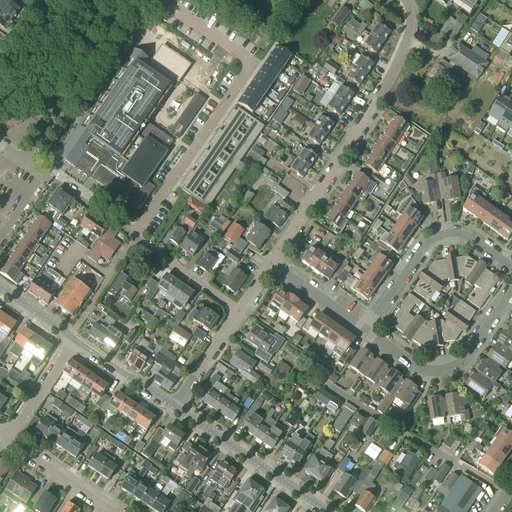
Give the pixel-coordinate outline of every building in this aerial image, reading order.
[(0,0),(0,12),(12,20),(19,10),(10,4),(13,0),(0,0)] [(365,0),(363,0),(358,7),(368,14),(374,7),(365,0)] [(435,0),(445,7),(449,0),(456,0),(472,10),(479,0),(435,0)] [(331,23),(339,28),(351,12),(343,7),(331,23)] [(0,27),(5,31),(12,20),(0,12),(0,27)] [(446,17),(437,30),(447,38),(457,25),(446,17)] [(358,30),(361,26),(353,20),(351,24),(351,27),(355,30),(358,30)] [(357,31),(361,35),(367,27),(362,23),(361,26),(358,30),(357,31)] [(473,23),(469,30),(476,35),(481,28),(473,23)] [(370,36),(383,44),(390,33),(378,25),(370,36)] [(511,36),(509,34),(499,50),(508,56),(509,56),(511,51),(511,36)] [(336,36),(332,42),(339,47),(343,40),(336,36)] [(376,55),(383,44),(370,36),(363,46),(376,55)] [(334,48),(329,45),(326,50),(331,53),(334,48)] [(277,47),(271,55),(286,65),(292,57),(277,47)] [(476,78),(485,66),(459,47),(450,60),(476,78)] [(92,121),(65,160),(136,210),(139,212),(148,198),(151,195),(155,188),(147,183),(156,169),(167,153),(166,153),(173,142),(145,122),(170,87),(174,90),(179,83),(175,80),(162,71),(157,67),(150,62),(145,59),(134,51),(87,118),(92,121)] [(356,54),(349,64),(354,67),(354,68),(366,76),(373,65),(361,57),(360,58),(356,54)] [(271,55),(265,63),(280,73),(286,65),(271,55)] [(436,83),(437,82),(442,86),(454,69),(441,60),(437,66),(436,66),(428,78),(436,83)] [(328,62),(323,69),(334,76),(338,69),(328,62)] [(265,63),(260,71),(275,81),(280,73),(265,63)] [(354,68),(346,78),(359,87),(366,76),(354,68)] [(260,71),(254,79),(269,90),(275,81),(260,71)] [(302,77),(292,91),(299,96),(309,81),(302,77)] [(254,79),(249,87),(264,98),(269,90),(254,79)] [(335,82),(327,93),(346,106),(353,95),(341,87),(341,86),(335,82)] [(249,87),(243,96),(258,106),(264,98),(249,87)] [(327,93),(320,104),(339,117),(346,106),(327,93)] [(197,95),(170,134),(177,139),(178,140),(205,101),(197,95)] [(243,96),(238,104),(252,114),(253,114),(258,106),(243,96)] [(501,96),(488,116),(498,123),(511,103),(501,96)] [(287,98),(281,106),(288,111),(293,103),(287,98)] [(498,123),(495,127),(506,134),(509,130),(508,130),(511,123),(511,103),(498,123)] [(21,116),(21,115),(20,112),(19,110),(18,107),(16,106),(13,105),(10,104),(7,104),(5,105),(3,107),(1,109),(0,110),(0,119),(1,121),(2,122),(3,124),(5,125),(8,126),(9,126),(11,126),(13,125),(15,124),(17,123),(19,121),(20,119),(20,117),(21,116)] [(281,106),(272,121),(279,125),(283,119),(288,111),(281,106)] [(233,110),(228,117),(245,129),(249,124),(256,128),(252,134),(258,138),(265,127),(238,109),(236,112),(233,110)] [(306,123),(297,116),(292,123),(302,129),(306,123)] [(228,117),(223,125),(226,127),(224,130),(251,148),(258,138),(252,134),(248,139),(241,134),(245,129),(228,117)] [(314,128),(326,136),(333,125),(321,117),(314,128)] [(406,139),(409,135),(404,132),(408,126),(395,118),(389,128),(402,137),(402,136),(406,139)] [(480,123),(473,133),(478,136),(483,129),(482,125),(480,123)] [(319,147),(326,136),(314,128),(306,139),(319,147)] [(382,138),(395,146),(402,137),(389,128),(382,138)] [(219,130),(214,138),(231,149),(235,144),(242,149),(238,154),(244,158),(251,148),(224,130),(222,132),(219,130)] [(437,147),(440,143),(432,137),(429,141),(437,147)] [(214,138),(209,145),(212,147),(210,150),(237,168),(244,158),(238,154),(234,159),(227,155),(231,149),(214,138)] [(389,156),(395,146),(382,138),(376,147),(389,156)] [(247,157),(258,164),(265,154),(255,146),(247,157)] [(383,165),(389,156),(376,147),(370,157),(383,165)] [(297,160),(309,168),(317,157),(304,149),(297,160)] [(205,151),(200,158),(217,169),(221,164),(228,169),(224,174),(230,178),(237,168),(210,150),(208,153),(205,151)] [(377,175),(383,165),(370,157),(364,166),(369,170),(368,171),(375,176),(376,174),(377,175)] [(200,158),(195,165),(198,167),(196,170),(223,188),(230,178),(224,174),(220,179),(213,175),(217,169),(200,158)] [(302,179),(309,168),(297,160),(290,171),(302,179)] [(469,166),(466,174),(472,176),(475,168),(469,166)] [(191,171),(186,178),(203,190),(207,184),(214,189),(210,194),(216,198),(223,188),(196,170),(194,173),(191,171)] [(350,184),(363,192),(370,182),(357,174),(350,184)] [(437,176),(441,201),(450,199),(450,202),(459,200),(456,179),(444,181),(443,175),(437,176)] [(402,180),(409,189),(414,184),(408,176),(402,180)] [(432,202),(441,201),(437,176),(431,177),(430,177),(431,183),(420,185),(423,206),(433,205),(432,202)] [(186,178),(181,185),(184,187),(182,191),(208,209),(216,198),(210,194),(206,200),(199,195),(203,190),(186,178)] [(492,188),(495,183),(491,179),(487,185),(492,188)] [(402,183),(398,189),(402,192),(407,189),(402,183)] [(495,183),(492,188),(496,191),(500,186),(495,183)] [(344,194),(357,202),(363,192),(350,184),(344,194)] [(273,192),(285,200),(289,195),(277,186),(273,192)] [(482,202),(486,197),(473,188),(468,196),(471,198),(462,210),(471,216),(482,202)] [(72,210),(76,203),(73,201),(57,190),(46,207),(57,214),(52,221),(63,229),(67,224),(60,219),(61,217),(62,218),(68,208),(72,210)] [(503,200),(507,194),(502,191),(499,196),(503,200)] [(248,193),(240,203),(246,207),(253,196),(248,193)] [(338,203),(350,211),(357,202),(344,194),(338,203)] [(207,209),(191,198),(186,205),(202,216),(207,209)] [(293,206),(285,200),(280,206),(288,212),(293,206)] [(490,208),(482,202),(471,216),(480,222),(490,208)] [(344,221),(350,211),(338,203),(331,213),(344,221)] [(272,206),(264,218),(278,229),(287,218),(272,206)] [(388,214),(391,210),(386,206),(383,211),(388,214)] [(489,229),(499,214),(490,208),(480,222),(489,229)] [(402,218),(416,228),(423,219),(408,209),(402,218)] [(342,225),(344,221),(331,213),(325,222),(329,225),(327,229),(337,236),(343,226),(342,225)] [(499,214),(489,229),(498,235),(508,221),(499,214)] [(90,235),(99,222),(88,215),(80,228),(90,235)] [(31,228),(44,236),(51,225),(39,217),(31,228)] [(189,217),(184,224),(193,230),(198,223),(189,217)] [(208,229),(217,235),(224,224),(216,218),(208,229)] [(396,227),(410,237),(416,228),(402,218),(396,227)] [(258,250),(258,249),(269,234),(260,228),(263,223),(257,219),(253,224),(256,225),(257,226),(246,242),(258,250)] [(511,223),(508,221),(498,235),(507,241),(511,234),(511,223)] [(99,222),(90,235),(99,241),(107,228),(99,222)] [(176,232),(169,240),(178,247),(186,236),(187,235),(189,236),(193,230),(184,224),(180,230),(178,228),(176,232)] [(234,244),(238,239),(244,231),(235,225),(228,236),(226,239),(234,245),(234,244)] [(99,241),(98,242),(114,253),(120,245),(113,240),(118,232),(109,226),(107,228),(99,241)] [(404,246),(410,237),(396,227),(389,235),(404,246)] [(25,237),(38,245),(44,236),(31,228),(25,237)] [(182,248),(181,249),(187,254),(186,256),(190,259),(192,257),(192,258),(199,248),(202,246),(204,242),(193,234),(190,237),(182,248)] [(329,242),(333,237),(328,234),(325,239),(329,242)] [(375,246),(378,249),(386,254),(389,249),(397,255),(404,246),(389,235),(383,244),(379,241),(375,246)] [(32,254),(38,245),(25,237),(19,246),(32,254)] [(333,237),(329,242),(334,245),(337,240),(333,237)] [(234,244),(243,250),(247,245),(238,239),(234,244)] [(87,258),(96,264),(101,257),(108,262),(114,253),(98,242),(87,258)] [(239,256),(243,250),(234,244),(234,245),(230,250),(239,256)] [(13,255),(25,264),(32,254),(19,246),(13,255)] [(310,268),(320,254),(311,248),(309,251),(307,252),(305,254),(303,256),(303,259),(301,262),(310,268)] [(356,253),(361,257),(364,252),(359,249),(356,253)] [(368,262),(372,265),(386,275),(393,266),(386,261),(389,256),(386,254),(378,249),(368,262)] [(218,257),(219,256),(211,250),(206,255),(197,267),(207,274),(216,262),(215,261),(218,257)] [(237,265),(241,259),(229,251),(225,257),(237,265)] [(332,257),(323,251),(321,254),(320,254),(310,268),(310,269),(319,275),(329,260),(332,257)] [(358,261),(361,257),(356,253),(352,258),(358,261)] [(19,274),(25,264),(13,255),(6,265),(19,274)] [(456,268),(454,259),(454,256),(445,258),(446,261),(433,263),(444,280),(449,280),(447,270),(456,268)] [(340,275),(343,271),(346,267),(348,264),(345,262),(341,264),(332,257),(329,260),(319,275),(328,281),(332,276),(342,283),(345,279),(340,275)] [(447,270),(449,280),(449,283),(454,282),(458,281),(458,278),(462,277),(467,257),(454,259),(456,268),(447,270)] [(467,257),(462,277),(466,280),(464,283),(472,288),(473,285),(480,277),(472,272),(477,265),(467,257)] [(480,277),(473,285),(480,290),(481,291),(492,275),(484,270),(486,267),(479,262),(477,265),(472,272),(480,277)] [(441,284),(444,280),(433,263),(426,273),(434,279),(429,286),(436,292),(439,293),(444,286),(441,284)] [(0,274),(13,283),(19,274),(6,265),(0,274)] [(366,274),(380,284),(386,275),(372,265),(366,274)] [(234,294),(245,278),(234,270),(223,287),(234,294)] [(434,279),(426,273),(423,271),(418,279),(421,280),(416,288),(431,299),(436,292),(429,286),(434,279)] [(374,293),(380,284),(366,274),(359,283),(374,293)] [(117,300),(120,295),(130,302),(138,291),(133,288),(133,287),(128,281),(129,280),(121,275),(108,294),(117,300)] [(481,291),(480,290),(473,300),(469,297),(466,301),(479,310),(489,297),(487,296),(489,294),(487,292),(490,288),(492,289),(496,284),(499,284),(501,281),(501,277),(498,275),(494,276),(494,277),(492,275),(481,291)] [(159,286),(157,289),(159,290),(161,291),(160,294),(164,297),(166,295),(175,282),(166,276),(159,286)] [(38,300),(46,287),(36,280),(28,293),(38,300)] [(72,318),(90,293),(72,280),(55,305),(72,318)] [(150,280),(145,288),(150,292),(156,284),(150,280)] [(175,282),(166,295),(175,301),(184,289),(175,282)] [(367,302),(374,293),(359,283),(353,292),(356,294),(357,296),(359,298),(361,300),(364,300),(367,302)] [(46,287),(38,300),(47,306),(56,293),(46,287)] [(428,303),(431,299),(416,288),(413,292),(428,303)] [(175,301),(172,305),(178,309),(181,305),(184,307),(189,300),(193,295),(184,289),(175,301)] [(290,297),(281,291),(279,294),(276,295),(274,297),(273,299),(273,302),(271,305),(280,311),(290,297)] [(155,295),(150,292),(144,300),(149,303),(155,295)] [(407,314),(408,315),(415,305),(419,308),(421,304),(409,295),(399,308),(400,309),(399,311),(401,312),(398,317),(396,315),(392,320),(389,321),(387,324),(387,327),(390,329),(393,329),(394,328),(396,330),(407,314)] [(299,303),(299,304),(299,303),(290,296),(290,297),(280,311),(288,318),(299,303)] [(308,310),(299,304),(299,303),(288,318),(297,324),(294,327),(300,331),(301,329),(307,321),(302,318),(308,310)] [(461,308),(457,306),(452,313),(451,313),(459,319),(454,325),(462,331),(465,333),(470,326),(467,324),(472,317),(469,314),(465,311),(461,308)] [(206,311),(201,308),(198,313),(194,310),(188,319),(191,322),(193,320),(197,323),(209,332),(218,319),(206,311)] [(153,318),(159,323),(165,314),(159,310),(153,318)] [(451,313),(452,313),(449,311),(444,318),(446,320),(444,324),(454,342),(462,331),(454,325),(459,319),(451,313)] [(180,312),(174,320),(179,324),(185,315),(180,312)] [(97,324),(89,335),(103,345),(106,339),(103,337),(107,331),(107,332),(108,330),(109,329),(110,327),(111,326),(112,327),(118,319),(110,313),(104,322),(100,320),(97,324)] [(147,313),(142,320),(148,324),(145,328),(152,333),(159,323),(153,318),(147,313)] [(159,323),(173,333),(176,328),(179,324),(174,320),(165,314),(159,323)] [(318,335),(328,321),(319,314),(313,323),(308,319),(307,321),(301,329),(307,332),(309,329),(318,335)] [(414,319),(408,315),(407,314),(396,330),(403,335),(401,337),(409,343),(410,340),(416,332),(409,327),(415,320),(414,319)] [(421,347),(425,327),(426,323),(423,322),(416,317),(414,319),(415,320),(409,327),(416,332),(410,340),(421,347)] [(269,327),(272,321),(268,318),(264,323),(269,327)] [(0,329),(0,336),(6,341),(16,325),(7,319),(0,329)] [(327,341),(337,327),(328,321),(318,335),(327,341)] [(439,325),(440,335),(432,336),(434,345),(433,345),(434,348),(442,347),(442,344),(454,342),(444,324),(442,321),(438,322),(439,325)] [(439,325),(438,322),(430,323),(426,323),(425,327),(421,347),(433,345),(434,345),(432,336),(440,335),(439,325)] [(278,333),(281,328),(277,324),(273,330),(278,333)] [(106,339),(103,345),(105,347),(113,352),(113,351),(115,352),(118,347),(117,346),(122,339),(123,337),(119,333),(110,327),(109,329),(108,330),(107,332),(107,331),(103,337),(106,339)] [(256,327),(245,342),(258,350),(254,356),(267,365),(274,353),(276,354),(285,341),(276,335),(273,339),(256,327)] [(336,348),(346,333),(337,327),(327,341),(336,348)] [(173,333),(169,339),(183,349),(188,341),(191,337),(176,328),(173,333)] [(281,328),(278,333),(282,336),(286,331),(281,328)] [(191,337),(188,341),(193,344),(196,339),(201,342),(206,335),(196,329),(191,337)] [(503,335),(497,342),(500,344),(511,352),(511,330),(510,329),(506,334),(504,333),(503,335)] [(23,349),(32,335),(25,330),(15,344),(16,344),(23,349)] [(130,346),(138,335),(138,334),(132,330),(124,341),(130,346)] [(346,333),(336,348),(344,354),(338,362),(344,367),(355,352),(349,348),(355,340),(346,333)] [(41,345),(43,342),(32,335),(23,349),(24,350),(32,356),(40,344),(41,345)] [(142,340),(127,363),(133,368),(146,349),(147,349),(149,345),(142,340)] [(38,369),(52,349),(43,342),(41,345),(40,344),(32,356),(34,356),(29,363),(38,369)] [(16,344),(10,353),(18,359),(24,350),(23,349),(16,344)] [(306,352),(309,347),(305,344),(301,349),(306,352)] [(492,349),(487,357),(489,359),(489,358),(500,366),(504,370),(511,358),(511,352),(500,344),(496,349),(494,347),(492,349)] [(165,345),(161,351),(165,354),(166,352),(167,351),(168,351),(170,348),(165,345)] [(309,347),(306,352),(310,355),(314,350),(309,347)] [(146,349),(133,368),(140,373),(145,365),(150,367),(153,362),(157,356),(147,349),(146,349)] [(362,350),(350,368),(365,378),(376,363),(375,363),(370,359),(372,357),(370,355),(362,350)] [(157,356),(153,362),(163,368),(154,382),(161,387),(176,364),(174,363),(176,359),(166,352),(165,354),(161,351),(157,356)] [(255,386),(261,378),(250,371),(255,364),(238,352),(230,363),(243,372),(240,377),(255,386)] [(324,365),(327,359),(323,356),(319,361),(324,365)] [(482,364),(476,372),(479,373),(494,384),(501,374),(498,372),(496,371),(498,369),(500,366),(489,358),(489,359),(485,363),(483,362),(482,364)] [(327,359),(324,365),(328,368),(332,363),(327,359)] [(376,363),(365,378),(374,385),(378,380),(382,384),(390,373),(385,370),(387,367),(384,366),(377,360),(375,363),(376,363)] [(72,380),(80,368),(71,362),(72,362),(71,361),(62,374),(63,374),(72,380)] [(269,375),(272,370),(262,362),(258,367),(269,375)] [(280,363),(275,370),(284,377),(290,370),(280,363)] [(176,364),(161,387),(168,392),(176,380),(175,379),(178,374),(179,375),(183,369),(176,364)] [(81,386),(90,374),(80,368),(72,380),(81,386)] [(12,370),(8,375),(9,376),(13,379),(14,378),(18,380),(21,376),(12,370)] [(224,374),(234,380),(235,377),(237,376),(228,370),(224,374)] [(387,397),(377,411),(380,413),(382,415),(394,399),(405,384),(400,381),(402,378),(399,376),(391,371),(390,372),(390,373),(382,384),(379,389),(388,395),(387,397)] [(24,372),(19,380),(25,384),(31,376),(24,372)] [(468,384),(466,386),(475,393),(483,399),(490,390),(491,390),(495,393),(499,388),(495,384),(494,384),(479,373),(475,378),(473,377),(471,379),(468,384)] [(9,376),(8,375),(6,374),(6,375),(2,380),(10,385),(13,379),(9,376)] [(90,374),(81,386),(78,391),(87,398),(91,393),(99,381),(90,374)] [(213,410),(220,399),(226,390),(217,383),(220,379),(215,375),(208,385),(213,388),(203,403),(213,410)] [(333,375),(329,381),(335,385),(339,379),(333,375)] [(26,386),(18,380),(14,378),(13,379),(10,385),(22,393),(26,386)] [(354,393),(361,383),(356,380),(349,389),(354,393)] [(108,387),(99,381),(91,393),(100,399),(95,406),(100,410),(108,398),(104,395),(109,387),(108,387)] [(405,384),(394,399),(403,406),(399,411),(405,415),(420,394),(414,390),(416,388),(414,387),(406,381),(405,384)] [(314,399),(326,408),(333,398),(320,389),(314,399)] [(230,406),(235,400),(229,395),(230,393),(226,390),(220,399),(213,410),(222,416),(230,405),(230,406)] [(264,392),(260,398),(268,403),(272,397),(264,392)] [(118,412),(127,400),(118,394),(118,393),(117,393),(112,401),(108,398),(100,410),(105,413),(106,411),(115,417),(119,412),(118,412)] [(455,396),(445,397),(446,400),(448,413),(449,418),(460,416),(461,423),(468,422),(464,397),(458,398),(457,395),(455,396)] [(501,400),(507,404),(510,400),(505,396),(501,400)] [(326,408),(326,409),(334,414),(341,404),(333,398),(326,408)] [(437,398),(428,400),(431,421),(443,419),(442,414),(448,413),(446,400),(440,401),(439,398),(437,398)] [(234,409),(239,402),(235,399),(235,400),(230,406),(230,405),(222,416),(232,423),(240,412),(234,409)] [(247,411),(253,402),(248,399),(242,408),(247,411)] [(128,418),(136,406),(127,400),(118,412),(119,412),(128,418)] [(503,408),(507,404),(501,400),(498,405),(503,408)] [(58,411),(62,405),(56,401),(52,407),(58,411)] [(255,414),(261,405),(256,401),(250,410),(255,414)] [(354,415),(357,410),(345,403),(342,407),(345,409),(332,429),(337,433),(335,436),(337,438),(353,414),(354,415)] [(134,430),(137,426),(137,425),(146,413),(136,406),(128,418),(133,422),(130,427),(134,430)] [(63,412),(62,413),(63,412),(70,417),(73,413),(66,408),(63,412)] [(293,410),(284,423),(293,429),(302,416),(301,416),(304,412),(299,408),(296,412),(293,410)] [(275,412),(271,409),(266,417),(270,420),(275,412)] [(137,426),(147,432),(156,420),(146,413),(137,425),(137,426)] [(359,431),(367,419),(357,413),(350,425),(359,431)] [(45,439),(57,422),(47,415),(35,432),(45,439)] [(252,437),(262,422),(253,415),(242,430),(252,437)] [(77,421),(84,425),(87,421),(80,417),(77,421)] [(369,438),(377,425),(369,419),(360,433),(369,438)] [(87,421),(84,425),(91,430),(94,426),(87,421)] [(55,445),(64,433),(54,427),(57,422),(45,439),(55,445)] [(262,443),(272,428),(262,422),(252,437),(262,443)] [(479,426),(484,430),(487,426),(482,422),(479,426)] [(272,428),(262,443),(271,450),(279,439),(285,430),(275,424),(272,429),(272,428)] [(494,437),(497,439),(511,450),(511,449),(511,431),(503,425),(494,437)] [(481,434),(484,430),(479,426),(476,431),(479,433),(481,434)] [(165,433),(163,436),(165,438),(171,442),(168,446),(169,448),(173,451),(177,446),(177,447),(184,437),(170,427),(165,433)] [(61,449),(65,452),(74,440),(77,435),(67,428),(64,433),(55,445),(61,449)] [(159,429),(141,455),(149,460),(165,438),(163,436),(165,433),(159,429)] [(74,440),(65,452),(76,459),(84,447),(79,443),(83,437),(84,439),(86,436),(79,432),(77,435),(74,440)] [(290,462),(299,448),(304,441),(294,435),(280,456),(290,462)] [(290,462),(297,467),(311,446),(310,445),(314,439),(308,435),(304,441),(299,448),(290,462)] [(449,450),(456,440),(449,435),(442,445),(449,450)] [(116,448),(119,444),(112,439),(109,443),(116,448)] [(491,448),(505,458),(511,450),(497,439),(491,448)] [(456,440),(449,450),(454,453),(461,443),(456,440)] [(314,458),(305,471),(307,473),(307,474),(310,476),(311,476),(312,476),(314,475),(322,463),(324,460),(324,459),(329,451),(334,444),(329,441),(321,453),(316,459),(314,458)] [(356,453),(361,445),(355,441),(349,449),(356,453)] [(469,446),(474,449),(477,445),(472,441),(469,446)] [(134,450),(139,454),(145,446),(140,442),(134,450)] [(119,444),(116,448),(123,453),(126,449),(119,444)] [(197,445),(195,445),(194,444),(185,458),(182,456),(177,463),(180,465),(178,469),(186,475),(189,471),(194,464),(203,450),(200,448),(200,446),(197,445)] [(94,446),(85,459),(90,462),(98,449),(94,446)] [(471,454),(474,449),(469,446),(466,450),(471,454)] [(499,467),(505,458),(491,448),(485,457),(499,467)] [(207,453),(203,450),(194,464),(189,471),(186,475),(185,476),(189,479),(195,470),(200,474),(212,456),(211,456),(211,454),(208,452),(207,453)] [(314,475),(312,476),(316,479),(316,481),(320,483),(321,483),(322,483),(332,470),(327,467),(335,455),(329,451),(324,459),(324,460),(322,463),(314,475)] [(385,452),(379,461),(385,465),(386,466),(393,456),(385,452)] [(98,474),(110,458),(105,454),(102,459),(97,455),(88,468),(98,474)] [(405,483),(419,461),(408,454),(400,466),(396,464),(393,469),(397,471),(394,475),(405,483)] [(493,476),(499,467),(485,457),(478,466),(493,476)] [(108,481),(117,469),(111,465),(114,460),(110,458),(98,474),(108,481)] [(336,487),(333,492),(343,499),(345,500),(351,492),(356,495),(362,486),(364,482),(371,472),(366,469),(363,471),(359,478),(346,470),(350,462),(345,459),(338,471),(344,475),(336,487)] [(0,482),(10,468),(0,461),(0,482)] [(360,498),(354,507),(359,510),(358,511),(365,511),(375,499),(372,497),(370,496),(374,489),(376,487),(372,485),(372,484),(385,465),(379,461),(371,472),(364,482),(362,486),(356,495),(360,498)] [(128,479),(121,490),(131,497),(140,484),(142,480),(148,472),(151,467),(145,462),(140,469),(143,471),(139,477),(130,471),(130,472),(126,477),(128,479)] [(202,497),(207,501),(208,499),(215,489),(221,480),(230,468),(222,462),(209,481),(212,482),(202,497)] [(443,465),(432,480),(439,485),(449,469),(443,465)] [(151,467),(148,472),(155,476),(158,472),(151,467)] [(225,491),(229,485),(231,482),(237,473),(230,468),(221,480),(215,489),(221,493),(223,490),(225,491)] [(430,472),(421,484),(426,488),(434,475),(430,472)] [(452,475),(451,474),(445,483),(446,483),(444,487),(449,490),(457,478),(452,475)] [(163,477),(160,481),(167,486),(170,481),(163,476),(163,477)] [(26,511),(28,510),(23,507),(25,504),(36,489),(28,483),(27,485),(15,477),(6,491),(3,496),(18,505),(19,504),(20,505),(15,511),(26,511)] [(466,511),(481,491),(460,477),(436,511),(466,511)] [(186,492),(191,496),(200,483),(195,479),(186,492)] [(159,497),(151,510),(153,511),(164,511),(170,504),(164,500),(169,491),(172,493),(173,491),(179,495),(182,489),(177,486),(170,481),(167,486),(160,497),(159,497)] [(231,482),(229,485),(235,489),(240,482),(237,481),(235,484),(231,482)] [(237,502),(230,511),(238,511),(255,486),(254,486),(254,484),(251,482),(249,482),(248,481),(235,501),(237,502)] [(140,484),(131,497),(134,499),(141,503),(149,490),(140,484)] [(255,486),(238,511),(245,511),(252,511),(261,500),(259,498),(263,492),(262,491),(261,489),(259,487),(257,487),(255,486)] [(149,490),(141,503),(151,510),(159,497),(149,490)] [(173,504),(182,510),(186,504),(190,498),(191,497),(182,491),(179,495),(173,504)] [(402,511),(400,510),(408,498),(401,493),(391,509),(395,511),(394,511),(402,511)] [(35,511),(49,511),(56,502),(45,494),(34,511),(35,511)] [(204,507),(211,511),(219,511),(221,510),(211,504),(212,502),(208,499),(207,501),(204,507)] [(277,511),(282,505),(281,505),(281,503),(278,500),(276,501),(274,500),(272,502),(265,511),(277,511)]
